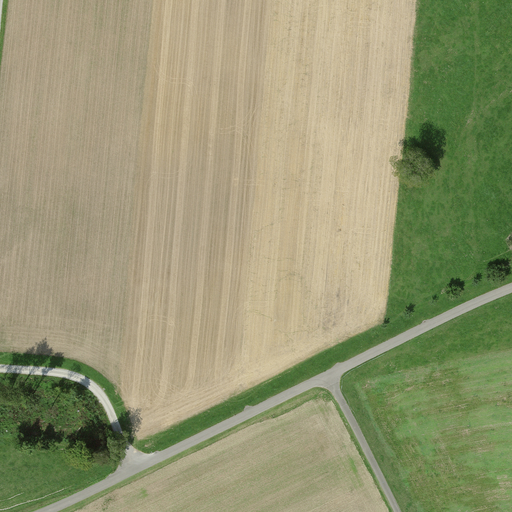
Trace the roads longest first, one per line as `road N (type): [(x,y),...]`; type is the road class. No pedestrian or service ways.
road 1 (unclassified): [(47,511),(511,289)]
road 2 (track): [(135,469),(105,399),(86,380),(0,367)]
road 3 (track): [(329,375),(399,511)]
